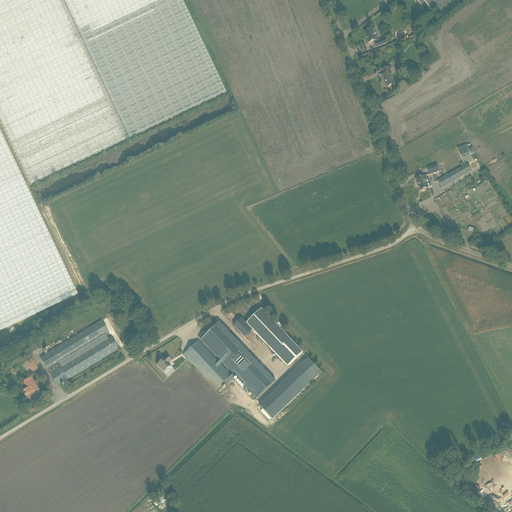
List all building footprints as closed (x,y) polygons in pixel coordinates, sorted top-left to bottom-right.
[(0,0),(0,120),(30,185),(225,93),(181,0),(0,0)] [(416,0),(423,7),(426,5),(431,12),(435,9),(438,13),(454,0),(416,0)] [(380,41),(379,39),(378,36),(375,37),(374,34),(377,34),(375,29),(372,29),(364,32),(368,44),(373,42),(375,48),(387,43),(386,39),(380,41)] [(395,84),(389,68),(382,70),(384,75),(382,76),(386,87),(395,84)] [(0,330),(77,295),(22,179),(0,131),(0,330)] [(470,155),(468,148),(466,145),(457,148),(461,158),(470,155)] [(472,171),(468,164),(437,181),(441,188),(472,171)] [(439,171),(437,165),(427,168),(429,175),(439,171)] [(428,180),(426,176),(416,179),(417,184),(418,184),(421,191),(422,191),(425,190),(425,189),(428,188),(425,180),(428,180)] [(261,309),(246,323),(288,367),(303,352),(280,329),(282,326),(278,322),(276,324),(261,309)] [(40,358),(47,370),(57,386),(119,349),(111,337),(70,362),(70,360),(64,364),(63,362),(60,364),(59,363),(109,333),(101,321),(40,358)] [(276,382),(219,323),(212,330),(210,328),(199,338),(257,400),(276,382)] [(216,390),(232,376),(199,341),(183,356),(216,390)] [(29,349),(33,355),(40,351),(36,344),(29,349)] [(160,369),(164,373),(171,365),(170,364),(172,362),(169,359),(165,356),(162,359),(163,360),(157,365),(160,369)] [(308,358),(264,400),(278,415),(322,373),(308,358)] [(32,359),(25,362),(32,373),(38,369),(32,359)] [(25,390),(23,391),(25,395),(24,395),(25,396),(25,395),(29,401),(33,398),(33,397),(37,395),(35,392),(38,390),(37,388),(35,389),(34,388),(36,387),(31,377),(23,382),(27,389),(25,390)]
